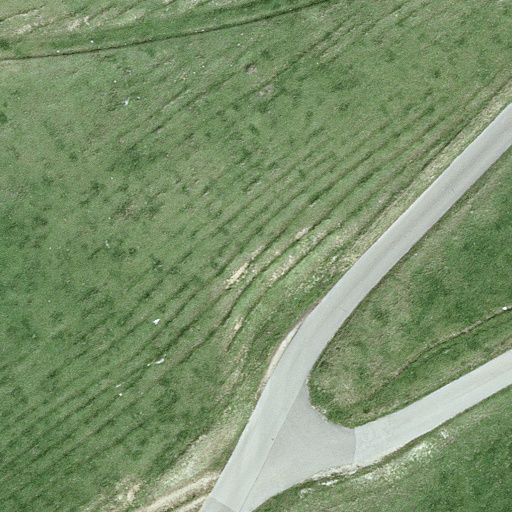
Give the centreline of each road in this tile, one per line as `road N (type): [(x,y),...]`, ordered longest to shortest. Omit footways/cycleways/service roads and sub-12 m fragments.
road 1 (unclassified): [(220,511),(312,333),(511,119)]
road 2 (track): [(157,511),(244,473),(436,409),(511,365)]
road 3 (track): [(317,0),(233,20),(0,46)]
